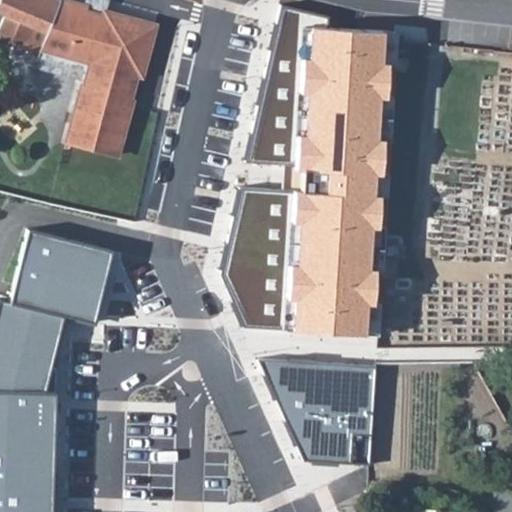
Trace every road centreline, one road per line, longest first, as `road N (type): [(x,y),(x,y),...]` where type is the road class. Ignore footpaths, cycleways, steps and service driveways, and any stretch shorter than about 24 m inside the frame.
road 1 (residential): [(279,511),(166,249),(223,0)]
road 2 (tertiary): [(511,13),(351,0)]
